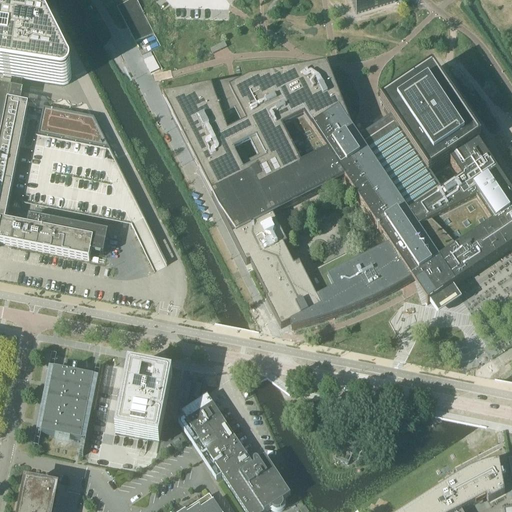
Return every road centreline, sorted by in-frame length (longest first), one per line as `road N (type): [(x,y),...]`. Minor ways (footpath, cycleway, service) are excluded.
road 1 (tertiary): [(31,318),(511,414)]
road 2 (unclassified): [(0,481),(31,318)]
